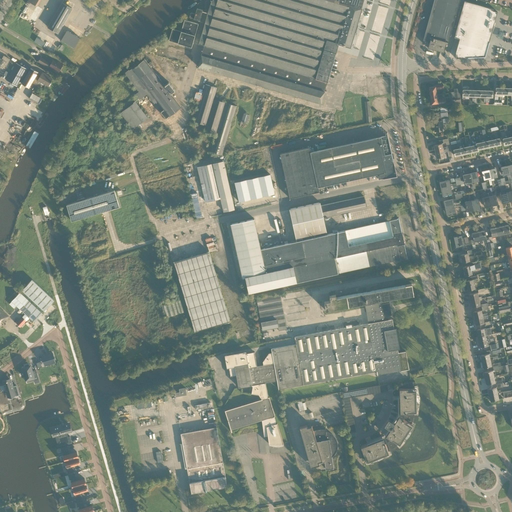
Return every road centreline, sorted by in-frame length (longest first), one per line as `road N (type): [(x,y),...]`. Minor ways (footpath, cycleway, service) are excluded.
road 1 (residential): [(110,511),(56,327),(0,373)]
road 2 (primary): [(473,432),(418,175)]
road 3 (unclassified): [(217,220),(418,175)]
road 4 (residential): [(480,406),(443,228)]
road 5 (residential): [(361,436),(355,400),(390,393),(385,417),(368,433)]
